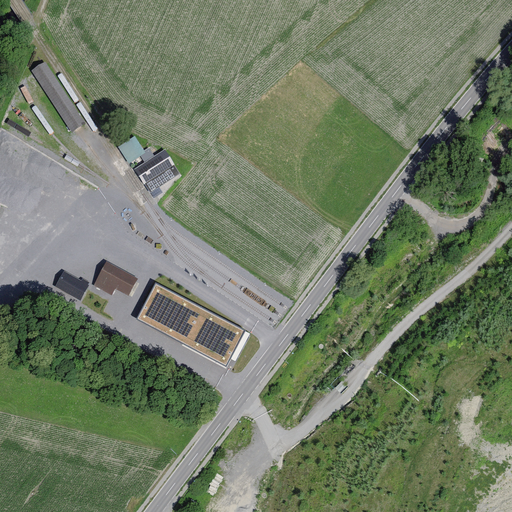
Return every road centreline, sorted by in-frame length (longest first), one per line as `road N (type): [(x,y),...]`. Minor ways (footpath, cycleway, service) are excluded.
road 1 (secondary): [(157,511),(398,192),(511,56)]
road 2 (track): [(433,215),(441,243),(418,250),(273,435)]
road 3 (track): [(305,429),(511,228)]
road 4 (track): [(0,123),(50,0)]
